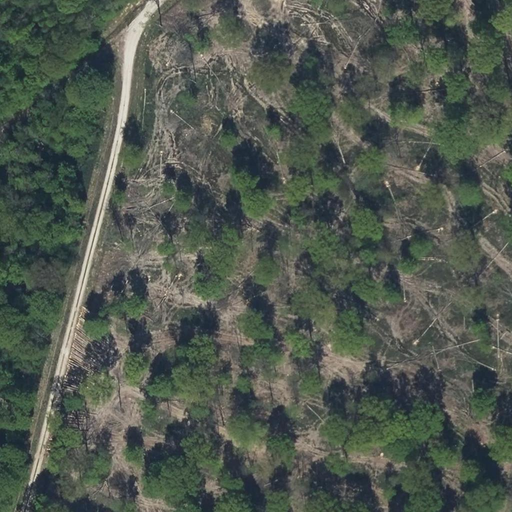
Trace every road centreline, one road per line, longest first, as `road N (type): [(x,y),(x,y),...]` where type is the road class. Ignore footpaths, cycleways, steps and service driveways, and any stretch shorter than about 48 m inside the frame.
road 1 (track): [(22,511),(112,165),(134,37),(159,0)]
road 2 (track): [(0,121),(140,21)]
